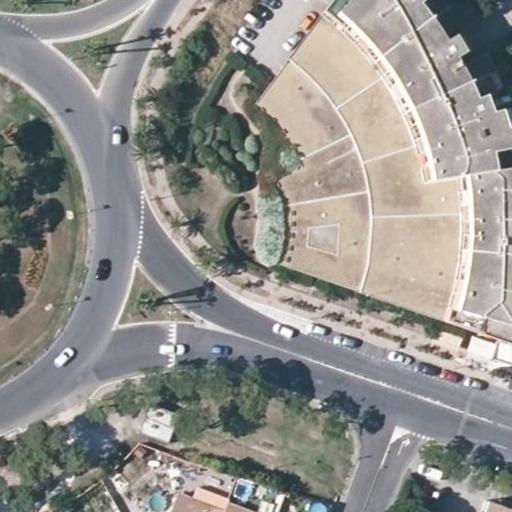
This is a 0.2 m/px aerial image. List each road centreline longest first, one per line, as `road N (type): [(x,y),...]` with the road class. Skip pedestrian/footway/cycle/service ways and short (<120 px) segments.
road 1 (tertiary): [(511,415),(227,318),(165,273),(117,208)]
road 2 (tertiary): [(64,361),(212,343),(402,405)]
road 3 (primary): [(64,361),(95,316),(113,263),(117,208)]
road 4 (primary): [(104,152),(114,96),(157,0)]
road 5 (primary): [(104,152),(73,96),(0,36)]
road 6 (primary): [(143,0),(74,24),(0,36)]
